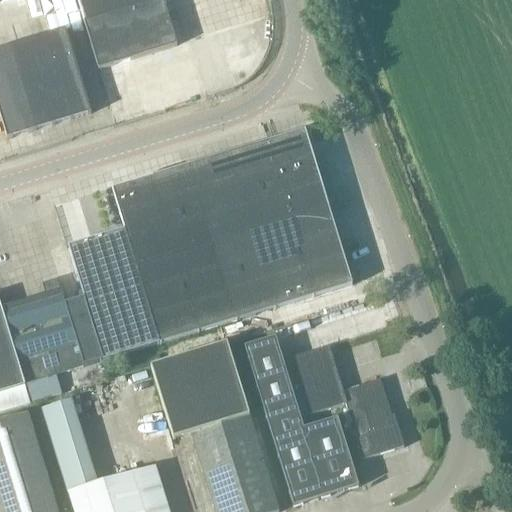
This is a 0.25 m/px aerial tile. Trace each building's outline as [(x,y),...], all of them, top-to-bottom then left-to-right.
[(163,0),(78,0),(98,68),(177,44),(163,0)] [(0,49),(0,117),(7,140),(90,114),(65,30),(0,49)] [(122,78),(152,69),(148,55),(118,64),(122,78)] [(99,69),(100,80),(116,79),(114,67),(99,69)] [(125,232),(160,346),(352,287),(305,133),(113,192),(125,232)] [(160,346),(125,232),(68,249),(84,301),(103,363),(160,346)] [(33,405),(62,397),(56,377),(84,369),(77,346),(58,282),(43,286),(46,297),(3,310),(27,386),(33,405)] [(0,395),(25,388),(0,304),(0,395)] [(419,453),(382,333),(282,362),(304,431),(337,421),(358,489),(409,473),(415,468),(419,460),(419,453)] [(276,340),(245,349),(294,508),(358,489),(337,421),(304,431),(282,362),(276,340)] [(184,438),(192,436),(215,511),(278,511),(249,418),(227,345),(151,368),(174,442),(184,438)] [(96,380),(106,377),(99,352),(89,355),(96,380)] [(79,401),(42,408),(53,463),(61,462),(65,480),(93,474),(79,401)] [(56,511),(27,417),(0,424),(0,511),(56,511)] [(169,438),(154,440),(158,467),(173,465),(169,438)] [(147,511),(135,473),(68,494),(73,511),(147,511)]
